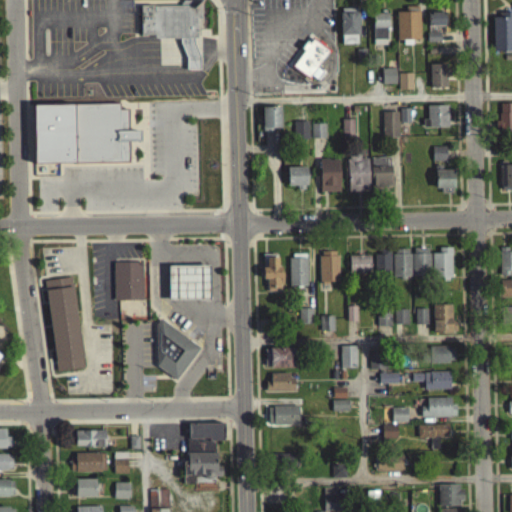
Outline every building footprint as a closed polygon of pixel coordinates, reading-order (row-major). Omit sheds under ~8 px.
[(153,43),(177,43),(179,43),(179,47),(185,62),(185,74),(199,74),(199,62),(192,47),(192,43),(196,43),(196,23),(199,23),(201,23),(201,5),(189,5),(182,5),(182,6),(182,7),(180,7),(180,10),(153,11),(153,10),(139,10),(140,41),(153,41),(153,43)] [(396,44),(419,44),(418,12),(404,12),(404,16),(395,16),(396,44)] [(357,13),(339,13),(340,49),(357,49),(357,13)] [(444,16),(427,17),(427,31),(444,30),(444,16)] [(386,18),(371,18),(372,50),(387,49),(386,18)] [(511,55),(511,18),(492,19),(492,56),(511,55)] [(425,47),(439,47),(440,37),(426,37),(425,47)] [(305,45),(299,53),(303,56),(291,70),(307,83),(310,79),(315,83),(317,84),(324,76),(321,75),(320,76),(315,72),(327,57),(328,58),(329,56),(323,51),(324,49),(319,45),(317,46),(311,41),(307,47),(305,45)] [(447,92),(447,69),(429,69),(429,93),(447,92)] [(395,73),(381,73),(381,89),(395,89),(395,73)] [(412,78),(397,78),(397,95),(412,95),(412,78)] [(31,110),(117,108),(117,114),(120,114),(127,114),(127,135),(138,135),(139,146),(128,146),(128,167),(57,168),(32,169),(31,110)] [(498,136),(511,136),(511,108),(499,108),(498,136)] [(447,110),(426,110),(426,124),(422,124),(422,132),(448,132),(447,110)] [(261,112),(261,133),(280,133),(280,112),(261,112)] [(409,113),(399,114),(399,128),(409,127),(409,113)] [(398,142),(397,116),(381,117),(382,143),(398,142)] [(353,124),(341,124),(341,140),(353,139),(353,124)] [(308,126),(292,126),(292,144),(307,144),(308,126)] [(324,128),(310,129),(310,143),(325,143),(324,128)] [(431,151),(431,166),(446,166),(446,151),(431,151)] [(346,161),(347,197),(368,197),(367,161),(346,161)] [(389,162),(370,163),(371,191),(390,191),(389,162)] [(319,197),(339,196),(338,164),(318,165),(319,197)] [(511,169),(500,169),(499,195),(511,195),(511,169)] [(286,172),(286,192),(305,192),(305,172),(286,172)] [(453,175),(434,175),(434,196),(453,196),(453,175)] [(511,256),(508,257),(508,252),(499,252),(499,281),(511,280),(511,256)] [(411,281),(429,281),(429,253),(411,253),(411,281)] [(392,282),(410,282),(409,254),(392,254),(392,282)] [(431,254),(431,284),(450,285),(451,255),(431,254)] [(337,286),(337,256),(318,256),(318,287),(337,286)] [(373,257),(374,280),(390,280),(389,256),(373,257)] [(262,284),(266,284),(265,296),(280,297),(281,260),(262,259),(262,284)] [(306,291),(306,259),(288,260),(288,291),(306,291)] [(348,278),(369,278),(369,260),(348,260),(348,278)] [(111,305),(117,305),(141,305),(141,304),(140,283),(140,267),(113,267),(111,267),(111,305)] [(166,271),(166,306),(208,305),(207,270),(166,271)] [(69,291),(70,292),(71,291),(72,301),(74,312),(75,325),(77,337),(79,349),(80,361),(82,372),(54,376),(53,368),(53,365),(51,355),(51,353),(49,341),(48,331),(48,329),(46,316),(45,307),(44,305),(43,295),(43,294),(42,285),(68,281),(69,291)] [(511,301),(511,284),(498,285),(499,302),(511,301)] [(450,309),(431,310),(432,339),(455,338),(455,325),(450,325),(450,309)] [(356,326),(356,311),(346,311),(346,326),(356,326)] [(511,311),(501,312),(502,329),(511,329),(511,311)] [(298,329),(311,329),(311,313),(298,314),(298,329)] [(407,314),(394,314),(394,329),(407,329),(407,314)] [(426,314),(414,314),(414,329),(426,329),(426,314)] [(391,331),(390,315),(375,316),(376,331),(391,331)] [(319,336),(333,336),(333,321),(319,321),(319,336)] [(159,324),(155,330),(155,371),(174,385),(198,353),(159,324)] [(356,373),(355,350),(339,351),(340,373),(356,373)] [(453,369),(454,352),(425,351),(424,368),(453,369)] [(264,353),(264,372),(294,372),(294,353),(264,353)] [(368,374),(384,374),(384,358),(368,359),(368,374)] [(449,377),(411,378),(411,387),(423,386),(423,395),(449,394),(449,377)] [(291,378),(266,378),(267,397),(292,396),(291,378)] [(397,378),(378,378),(378,388),(397,388),(397,378)] [(345,403),(345,392),(331,393),(332,403),(345,403)] [(452,402),(425,403),(425,411),(419,411),(419,422),(453,422),(452,402)] [(331,417),(348,416),(348,405),(331,405),(331,417)] [(267,430),(298,431),(298,411),(267,410),(267,430)] [(390,427),(406,427),(406,413),(390,413),(390,427)] [(186,454),(213,455),(213,446),(222,446),(222,428),(187,428),(186,454)] [(396,429),(381,430),(381,444),(396,444),(396,429)] [(437,454),(436,442),(447,442),(447,429),(416,430),(417,443),(429,443),(430,454),(437,454)] [(0,433),(0,453),(8,453),(8,433),(0,433)] [(74,436),(74,452),(104,452),(104,435),(74,436)] [(104,457),(70,458),(71,477),(104,477),(104,457)] [(126,479),(126,458),(112,457),(112,478),(126,479)] [(0,475),(11,475),(11,459),(0,458),(0,475)] [(212,488),(212,482),(221,482),(221,471),(216,471),(215,458),(183,458),(183,489),(212,488)] [(297,459),(273,458),(272,471),(296,472),(297,459)] [(375,477),(403,476),(402,461),(375,461),(375,477)] [(331,483),(342,482),(341,469),(330,469),(331,483)] [(95,484),(74,484),(74,503),(95,502),(95,484)] [(0,485),(0,501),(13,501),(13,485),(0,485)] [(112,504),(129,504),(129,488),(113,487),(112,504)] [(437,511),(462,511),(461,489),(437,490),(437,511)] [(328,499),(323,499),(322,511),(337,511),(338,492),(328,492),(328,499)] [(167,511),(167,494),(148,495),(147,511),(167,511)]
